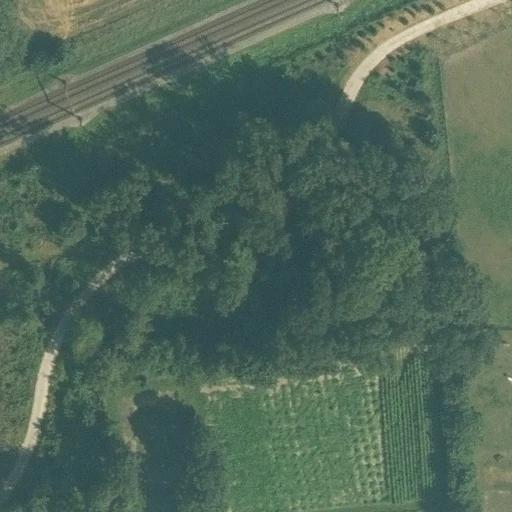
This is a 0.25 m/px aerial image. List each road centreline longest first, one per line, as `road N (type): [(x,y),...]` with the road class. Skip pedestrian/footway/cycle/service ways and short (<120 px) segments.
road 1 (track): [(490,0),(368,53),(354,73),(325,167),(292,200),(260,220),(137,250),(85,292),(51,355),(33,443),(0,495)]
road 2 (track): [(119,511),(92,393)]
